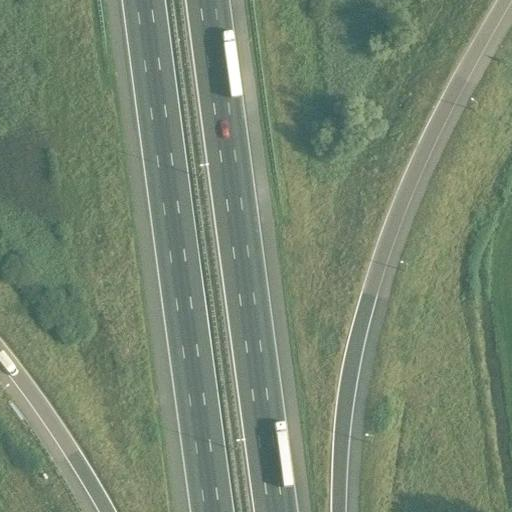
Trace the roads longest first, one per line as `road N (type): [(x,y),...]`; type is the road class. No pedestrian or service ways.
road 1 (motorway): [(338,511),(345,401),(371,282),(410,177),(504,0)]
road 2 (motorway): [(276,511),(207,0)]
road 3 (motorway): [(143,0),(211,511)]
road 4 (motorway): [(0,353),(104,511)]
